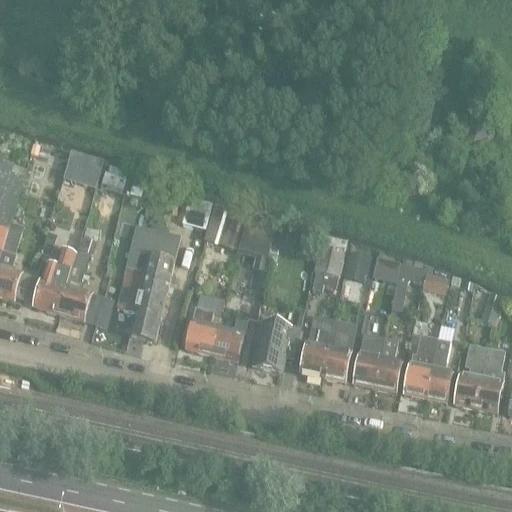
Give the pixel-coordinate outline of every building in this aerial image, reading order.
[(470,130),(475,144),(492,138),(486,124),(470,130)] [(72,160),(67,178),(97,187),(103,170),(103,167),(73,158),(72,160)] [(0,267),(9,234),(27,172),(0,164),(0,267)] [(237,256),(247,223),(214,214),(205,247),(237,256)] [(268,265),(277,232),(247,223),(237,256),(268,265)] [(155,347),(180,243),(137,232),(117,313),(136,317),(130,341),(155,347)] [(12,275),(16,261),(15,260),(22,238),(9,234),(0,267),(0,301),(15,306),(16,302),(24,304),(31,280),(12,275)] [(48,237),(45,249),(53,251),(56,240),(48,237)] [(320,252),(315,276),(339,282),(345,257),(320,252)] [(68,291),(73,272),(77,273),(80,260),(61,254),(56,270),(43,267),(38,283),(42,285),(34,312),(60,320),(68,291)] [(79,295),(90,258),(82,256),(80,260),(77,273),(73,272),(68,291),(60,320),(85,327),(93,299),(79,295)] [(377,264),(373,283),(397,288),(401,269),(377,264)] [(424,276),(402,272),(397,297),(419,302),(424,276)] [(446,305),(449,293),(426,287),(423,299),(446,305)] [(482,327),(494,331),(499,312),(487,309),(482,327)] [(214,361),(221,333),(211,330),(214,318),(197,313),(186,355),(214,361)] [(238,367),(248,326),(237,323),(234,336),(221,333),(214,361),(238,367)] [(266,327),(263,340),(257,372),(280,377),(286,346),(288,332),(266,327)] [(388,342),(400,344),(403,332),(390,329),(388,342)] [(324,383),(330,353),(325,352),(328,338),(317,336),(314,349),(307,348),(301,378),(324,383)] [(346,388),(352,357),(345,356),(348,342),(337,340),(334,353),(330,353),(324,383),(346,388)] [(375,394),(385,344),(364,340),(354,389),(375,394)] [(427,404),(437,345),(425,342),(419,371),(411,369),(405,400),(427,404)] [(396,398),(403,367),(395,366),(398,346),(385,344),(375,394),(396,398)] [(453,378),(446,376),(448,368),(447,368),(451,347),(437,345),(427,404),(447,408),(453,378)] [(477,414),(488,354),(471,351),(466,372),(471,373),(470,381),(461,379),(455,410),(477,414)] [(503,388),(505,379),(501,378),(505,358),(488,354),(477,414),(498,419),(504,388),(503,388)]
